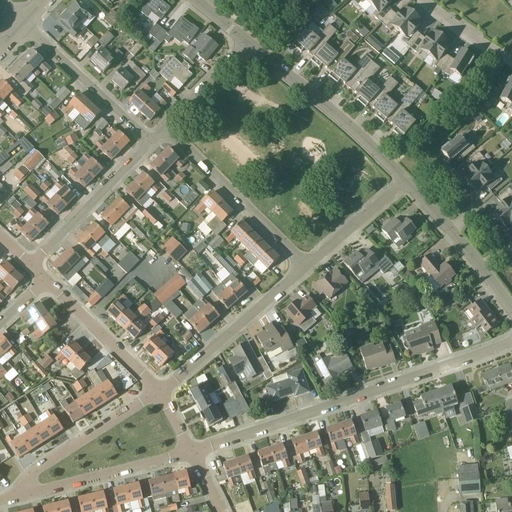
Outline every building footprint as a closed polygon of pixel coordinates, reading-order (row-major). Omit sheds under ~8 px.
[(170,8),(159,0),(146,0),(138,10),(156,25),(160,20),(170,8)] [(277,0),(293,9),(297,0),(277,0)] [(387,7),(389,5),(394,0),(377,0),(371,6),(376,11),(373,15),(381,23),(392,11),(387,7)] [(67,12),(80,24),(86,18),(89,21),(93,16),(77,1),(67,12)] [(399,32),(414,14),(405,7),(397,16),(392,11),(381,23),(390,31),(393,28),(399,32)] [(120,18),(112,10),(108,15),(116,23),(120,18)] [(80,24),(67,12),(57,23),(74,37),(78,33),(75,30),(80,24)] [(420,36),(415,31),(423,22),(414,14),(399,32),(404,37),(401,41),(410,48),(420,36)] [(116,23),(108,15),(103,20),(112,28),(116,23)] [(199,30),(192,25),(192,26),(181,17),(168,34),(162,29),(154,39),(161,44),(164,40),(168,43),(175,34),(187,44),(199,30)] [(125,24),(120,20),(116,23),(121,28),(125,24)] [(154,39),(162,29),(156,25),(149,34),(154,39)] [(325,44),(325,45),(337,32),(329,25),(317,38),(307,29),(304,32),(303,31),(296,38),(298,39),(292,45),(301,53),(304,49),(313,58),(325,44)] [(428,56),(442,37),(433,30),(426,40),(420,36),(410,48),(419,55),(423,52),(428,56)] [(345,36),(355,44),(359,39),(349,31),(345,36)] [(114,38),(108,32),(98,42),(105,48),(114,38)] [(205,61),(212,53),(218,47),(204,35),(197,44),(194,41),(183,55),(187,59),(191,61),(196,55),(205,62),(205,61)] [(99,41),(94,36),(86,44),(91,49),(99,41)] [(441,71),(450,57),(445,53),(452,44),(442,37),(428,56),(434,60),(432,64),(441,71)] [(375,39),(370,44),(379,52),(383,47),(375,39)] [(343,60),(348,55),(355,47),(347,40),(335,54),(325,45),(325,44),(313,58),(311,61),(319,68),(322,65),(331,73),(343,60)] [(143,47),(138,42),(129,52),(134,57),(143,47)] [(151,43),(150,44),(147,48),(153,53),(157,49),(151,43)] [(382,55),(390,62),(395,55),(387,48),(382,55)] [(114,62),(116,63),(123,55),(117,50),(110,57),(102,50),(91,61),(96,66),(95,67),(101,73),(102,72),(103,73),(114,62)] [(23,56),(18,61),(19,61),(30,73),(37,66),(47,74),(51,70),(32,51),(25,58),(23,56)] [(467,66),(469,67),(474,59),(472,58),(472,57),(462,51),(456,61),(450,57),(441,71),(450,77),(454,73),(460,77),(467,66)] [(368,53),(365,56),(372,61),(374,59),(368,53)] [(373,62),(365,56),(354,69),(343,60),(331,73),(329,76),(337,84),(340,80),(350,89),(373,62)] [(188,71),(191,68),(192,68),(191,67),(185,62),(182,65),(174,58),(159,74),(168,81),(170,83),(174,78),(183,86),(192,75),(188,71)] [(191,61),(187,59),(185,61),(185,62),(191,67),(194,64),(191,61)] [(9,74),(28,93),(33,88),(24,79),(30,73),(19,61),(18,61),(14,66),(16,67),(9,74)] [(379,92),(379,91),(368,82),(380,69),(373,62),(350,89),(360,97),(357,101),(365,108),(368,105),(379,92)] [(138,85),(146,76),(135,66),(128,75),(122,69),(112,80),(123,91),(132,80),(138,85)] [(153,70),(149,75),(155,80),(159,76),(153,70)] [(397,107),(387,98),(398,84),(390,78),(379,91),(379,92),(368,105),(378,113),(375,116),(383,123),(386,120),(397,107)] [(511,79),(511,80),(509,79),(504,87),(506,88),(501,100),(507,103),(506,108),(511,111),(511,79)] [(170,83),(168,81),(162,88),(173,97),(178,91),(170,83)] [(2,82),(0,83),(0,99),(2,102),(8,96),(15,103),(19,107),(23,102),(19,98),(2,82)] [(149,101),(144,96),(151,89),(146,84),(129,102),(139,112),(149,101)] [(397,107),(386,120),(396,128),(393,132),(402,139),(407,133),(408,134),(415,127),(413,125),(416,123),(405,113),(423,92),(415,85),(397,107)] [(71,93),(64,87),(55,96),(62,102),(71,93)] [(495,96),(497,98),(501,91),(494,88),(488,100),(492,102),(495,96)] [(446,97),(440,93),(436,100),(442,103),(446,97)] [(80,115),(90,104),(79,94),(63,112),(67,117),(74,110),(80,115)] [(149,101),(139,112),(150,122),(166,104),(161,99),(155,106),(149,101)] [(42,106),(36,100),(31,105),(38,111),(42,106)] [(90,104),(80,115),(85,119),(78,127),(83,131),(100,114),(90,104)] [(51,112),(46,107),(41,112),(46,117),(51,112)] [(13,112),(9,115),(14,120),(18,116),(13,112)] [(54,112),(44,120),(50,126),(59,118),(54,112)] [(108,124),(101,118),(94,126),(98,129),(101,132),(108,124)] [(119,133),(113,127),(109,131),(115,136),(110,142),(120,152),(129,143),(119,133)] [(75,134),(64,140),(65,142),(59,145),(61,149),(78,141),(75,134)] [(24,137),(18,142),(27,152),(33,146),(24,137)] [(475,149),(469,141),(464,143),(459,137),(450,146),(448,144),(441,150),(442,152),(442,153),(449,162),(458,154),(463,159),(475,149)] [(110,142),(104,147),(99,141),(95,145),(111,161),(120,152),(110,142)] [(63,149),(64,150),(75,161),(78,158),(67,147),(63,149)] [(168,149),(159,157),(170,168),(175,163),(180,169),(184,165),(178,159),(168,149)] [(64,150),(59,154),(66,161),(67,160),(72,164),(75,161),(64,150)] [(30,173),(44,158),(38,153),(25,168),(30,173)] [(469,185),(487,170),(483,165),(486,161),(479,153),(466,163),(471,168),(461,176),(469,185)] [(102,170),(86,155),(82,159),(88,164),(83,169),(93,179),(102,170)] [(159,157),(151,166),(166,182),(170,178),(165,173),(170,168),(159,157)] [(28,173),(27,172),(22,167),(13,175),(19,182),(28,173)] [(54,168),(49,173),(56,181),(62,176),(54,168)] [(93,179),(83,169),(78,174),(72,168),(72,169),(68,172),(84,188),(93,179)] [(503,181),(496,173),(491,175),(487,170),(469,185),(477,194),(486,186),(490,192),(503,181)] [(134,183),(145,193),(150,188),(156,193),(159,190),(143,174),(134,183)] [(51,186),(47,181),(43,184),(48,189),(51,186)] [(59,182),(55,186),(61,191),(56,196),(66,207),(75,198),(59,182)] [(208,189),(201,182),(196,187),(203,194),(208,189)] [(150,198),(145,193),(134,183),(126,192),(142,207),(146,203),(150,198)] [(24,191),(34,201),(41,195),(30,184),(28,186),(24,191)] [(45,193),(48,189),(43,184),(40,188),(45,193)] [(511,192),(509,189),(497,199),(501,204),(492,212),(500,221),(511,210),(511,192)] [(167,190),(162,196),(169,203),(174,197),(167,190)] [(193,191),(180,203),(186,209),(199,197),(193,191)] [(212,193),(195,209),(200,214),(207,207),(212,213),(222,203),(212,193)] [(56,196),(51,201),(45,196),(41,200),(57,216),(66,207),(56,196)] [(13,197),(7,202),(11,205),(16,200),(13,197)] [(24,202),(32,210),(37,205),(29,197),(24,202)] [(132,205),(128,208),(119,199),(110,208),(126,224),(134,215),(141,221),(145,218),(132,205)] [(16,201),(11,206),(13,208),(15,210),(16,211),(20,208),(21,206),(16,201)] [(222,203),(212,213),(205,220),(204,221),(205,221),(208,225),(207,226),(217,237),(226,227),(222,223),(232,213),(222,203)] [(24,213),(20,208),(16,211),(21,216),(24,213)] [(107,229),(113,236),(126,224),(110,208),(101,217),(110,226),(107,229)] [(155,216),(147,209),(142,214),(152,224),(157,219),(155,217),(155,216)] [(32,210),(28,213),(34,219),(29,224),(39,234),(48,225),(32,210)] [(511,210),(500,221),(507,230),(511,225),(511,210)] [(21,216),(16,211),(13,215),(18,219),(21,216)] [(205,220),(201,217),(196,221),(200,225),(201,225),(205,221),(204,221),(205,220)] [(416,230),(406,219),(398,227),(393,221),(395,219),(382,230),(392,242),(397,237),(402,242),(404,244),(411,238),(409,236),(416,230)] [(153,226),(159,231),(162,228),(163,227),(157,222),(153,226)] [(251,231),(242,222),(225,239),(229,243),(235,237),(240,243),(251,231)] [(29,224),(24,229),(18,223),(15,227),(20,232),(20,233),(31,243),(39,234),(29,224)] [(110,239),(94,224),(85,233),(101,248),(110,239)] [(183,224),(181,232),(189,233),(191,226),(183,224)] [(371,226),(365,231),(368,235),(374,231),(371,226)] [(260,241),(251,231),(240,243),(249,252),(260,241)] [(96,243),(101,249),(101,248),(85,233),(76,242),(92,258),(96,254),(91,248),(96,243)] [(224,242),(218,236),(209,245),(215,251),(224,242)] [(151,244),(145,237),(142,240),(150,249),(153,246),(151,244)] [(150,249),(143,242),(141,240),(137,245),(146,254),(150,249)] [(173,240),(163,249),(170,256),(179,246),(173,240)] [(260,241),(249,252),(259,261),(270,250),(260,241)] [(179,246),(170,256),(176,262),(185,253),(179,246)] [(69,249),(61,258),(77,274),(85,265),(69,249)] [(279,259),(270,250),(259,261),(254,266),(262,275),(267,270),(268,270),(279,259)] [(385,258),(379,263),(368,250),(358,258),(355,254),(344,263),(361,283),(364,282),(367,280),(368,276),(367,274),(376,266),(383,274),(392,266),(385,258)] [(104,251),(100,255),(105,259),(108,255),(104,251)] [(130,252),(118,265),(127,274),(139,262),(130,252)] [(237,264),(244,257),(240,253),(234,260),(237,264)] [(455,276),(445,263),(441,267),(430,255),(419,264),(430,276),(430,277),(425,282),(434,292),(439,288),(440,289),(445,284),(446,286),(451,281),(450,280),(455,276)] [(219,256),(215,260),(229,275),(230,276),(227,279),(221,284),(226,290),(237,302),(247,293),(235,279),(239,275),(235,272),(232,269),(224,261),(219,256)] [(244,257),(237,264),(241,267),(247,261),(244,257)] [(61,258),(52,267),(68,283),(77,274),(61,258)] [(95,258),(90,262),(90,263),(103,276),(107,272),(108,271),(95,258)] [(0,278),(4,282),(14,271),(5,262),(0,267),(0,278)] [(347,283),(336,269),(329,275),(329,274),(313,287),(320,295),(323,293),(329,300),(341,289),(341,288),(347,283)] [(23,279),(14,271),(4,282),(9,287),(4,292),(8,296),(13,290),(23,279)] [(403,276),(408,281),(413,276),(408,271),(403,276)] [(200,274),(194,279),(195,280),(197,282),(203,277),(200,274)] [(172,279),(180,288),(185,284),(178,275),(172,279)] [(203,277),(197,282),(196,283),(207,295),(213,289),(203,277)] [(260,282),(257,277),(250,282),(254,287),(260,282)] [(131,287),(135,283),(136,283),(132,278),(131,279),(127,283),(131,287)] [(103,283),(95,292),(95,293),(101,298),(101,299),(102,298),(110,290),(114,286),(114,285),(108,279),(103,283)] [(175,293),(178,291),(180,288),(172,279),(167,283),(175,293)] [(176,293),(175,293),(167,283),(163,288),(171,297),(176,293)] [(207,295),(196,283),(191,287),(190,288),(200,300),(207,295)] [(396,292),(404,294),(406,285),(398,283),(396,292)] [(158,291),(166,301),(162,304),(176,320),(183,314),(172,302),(181,294),(178,291),(175,293),(176,293),(171,297),(163,288),(163,287),(158,291)] [(216,289),(211,292),(227,310),(237,302),(226,290),(221,294),(216,288),(216,289)] [(84,295),(79,290),(75,295),(79,299),(84,295)] [(166,301),(158,291),(154,295),(162,304),(166,301)] [(101,298),(95,293),(87,301),(93,307),(101,298)] [(121,305),(125,302),(127,299),(123,295),(107,313),(116,322),(127,311),(121,305)] [(463,304),(468,301),(463,295),(459,298),(463,304)] [(287,310),(286,311),(299,326),(305,333),(316,323),(314,321),(310,316),(308,313),(315,307),(307,297),(301,303),(298,300),(295,304),(293,305),(291,305),(289,306),(287,308),(287,310)] [(203,299),(199,303),(193,308),(209,326),(219,317),(203,299)] [(470,322),(476,329),(480,326),(486,333),(498,324),(481,301),(468,310),(475,318),(470,322)] [(36,323),(48,315),(39,303),(19,317),(24,323),(32,317),(36,323)] [(373,308),(369,303),(361,310),(365,315),(373,308)] [(148,308),(144,304),(132,316),(127,311),(116,322),(126,331),(148,308)] [(209,326),(193,308),(193,307),(183,316),(199,334),(209,326)] [(148,308),(126,331),(135,340),(146,329),(140,323),(151,312),(148,308)] [(48,315),(36,323),(40,329),(32,334),(36,340),(55,326),(48,315)] [(162,322),(156,316),(147,326),(152,331),(162,322)] [(441,343),(437,333),(434,324),(422,328),(424,333),(406,340),(407,342),(405,343),(404,345),(405,348),(407,349),(409,349),(411,356),(423,352),(424,353),(433,350),(432,346),(441,343)] [(282,328),(275,332),(272,325),(265,329),(267,332),(257,338),(266,354),(279,347),(283,353),(293,347),(282,328)] [(419,328),(405,332),(406,336),(420,332),(419,328)] [(15,331),(10,335),(16,341),(21,337),(15,331)] [(153,357),(164,346),(158,341),(164,335),(160,331),(143,348),(153,357)] [(188,332),(182,338),(187,342),(192,337),(188,332)] [(338,332),(332,336),(337,347),(344,343),(338,332)] [(1,336),(0,336),(0,354),(2,356),(7,351),(11,356),(13,357),(17,353),(1,336)] [(26,341),(23,337),(17,342),(19,346),(26,341)] [(303,338),(295,343),(300,351),(308,346),(303,338)] [(81,351),(72,342),(55,359),(59,363),(65,357),(70,363),(81,351)] [(261,369),(247,344),(233,352),(236,357),(230,360),(238,375),(237,375),(241,383),(262,372),(267,381),(273,377),(267,366),(261,369)] [(390,346),(384,348),(383,345),(375,348),(373,345),(359,349),(367,371),(381,366),(381,368),(396,363),(390,346)] [(173,355),(164,346),(153,357),(162,367),(173,355)] [(81,351),(70,363),(75,368),(72,371),(69,374),(76,381),(85,375),(81,371),(91,361),(81,351)] [(346,358),(343,353),(330,360),(329,357),(322,361),(319,355),(312,359),(315,365),(320,375),(322,379),(323,379),(326,384),(335,379),(333,375),(337,373),(337,374),(351,367),(346,358)] [(36,362),(34,363),(25,354),(22,357),(28,364),(29,363),(31,366),(32,365),(44,378),(48,375),(36,362)] [(53,362),(47,355),(39,364),(45,370),(53,362)] [(300,356),(294,359),(297,364),(303,361),(300,356)] [(7,362),(2,366),(6,371),(11,367),(7,362)] [(227,386),(234,382),(225,366),(218,370),(224,381),(224,380),(227,386)] [(511,381),(511,372),(510,366),(482,376),(486,386),(476,389),(478,394),(511,381)] [(108,382),(101,371),(96,374),(93,370),(87,374),(97,389),(106,403),(117,396),(108,382)] [(302,371),(287,376),(287,374),(271,379),(274,385),(266,388),(271,402),(294,394),(295,397),(309,392),(302,371)] [(200,384),(207,381),(204,375),(197,378),(200,384)] [(126,390),(133,385),(131,379),(130,380),(128,377),(121,382),(123,385),(122,389),(126,390)] [(189,382),(193,389),(198,386),(194,380),(194,379),(189,382)] [(78,383),(82,390),(87,387),(82,380),(78,383)] [(207,381),(189,391),(191,395),(188,397),(192,404),(195,403),(209,395),(214,393),(207,381)] [(234,382),(227,386),(230,391),(237,388),(234,382)] [(43,387),(46,392),(51,389),(48,383),(43,387)] [(73,386),(77,393),(82,390),(78,383),(73,386)] [(451,385),(450,386),(451,387),(443,390),(443,392),(437,394),(443,414),(454,410),(452,406),(457,404),(451,385)] [(106,403),(97,389),(86,396),(95,410),(106,403)] [(10,394),(5,397),(9,403),(14,399),(10,394)] [(435,412),(436,416),(443,414),(437,394),(430,397),(429,395),(420,397),(421,400),(413,404),(412,402),(411,402),(417,418),(435,412)] [(195,403),(201,414),(199,414),(200,415),(215,407),(209,395),(195,403)] [(75,403),(84,417),(95,410),(86,396),(75,403)] [(250,413),(243,399),(236,401),(240,416),(250,413)] [(75,403),(69,408),(64,401),(60,404),(73,424),(84,417),(75,403)] [(236,401),(235,401),(223,405),(228,420),(240,416),(236,401)] [(400,404),(386,409),(389,417),(383,418),(388,432),(396,430),(393,421),(405,417),(400,404)] [(461,426),(479,419),(474,405),(465,408),(461,410),(464,416),(458,418),(461,426)] [(200,415),(203,422),(205,421),(208,429),(222,421),(215,407),(200,415)] [(50,410),(45,413),(49,420),(43,424),(52,437),(62,430),(50,410)] [(361,418),(366,432),(382,427),(377,412),(361,418)] [(20,413),(15,415),(27,435),(21,438),(30,451),(41,444),(32,431),(31,432),(27,425),(23,418),(20,413)] [(33,422),(29,415),(23,418),(27,425),(33,422)] [(351,421),(339,425),(344,440),(350,438),(353,446),(359,444),(351,421)] [(32,431),(41,444),(52,437),(43,424),(32,431)] [(420,424),(413,426),(418,441),(425,439),(420,424)] [(339,425),(326,430),(334,452),(339,451),(336,442),(344,440),(339,425)] [(317,433),(304,437),(309,452),(316,450),(319,458),(324,456),(317,433)] [(21,438),(15,442),(10,435),(6,438),(19,458),(30,451),(21,438)] [(304,437),(292,442),(299,464),(304,462),(302,455),(309,452),(304,437)] [(378,440),(371,442),(364,444),(370,461),(383,456),(378,440)] [(290,468),(282,445),(270,449),(275,464),(282,462),(285,469),(290,468)] [(275,464),(270,449),(257,453),(265,476),(270,474),(270,472),(276,470),(274,464),(275,464)] [(248,457),(235,461),(240,476),(247,473),(250,481),(255,479),(248,457)] [(235,461),(223,465),(228,480),(231,488),(236,486),(233,478),(240,476),(235,461)] [(331,462),(325,464),(330,476),(335,474),(331,462)] [(478,465),(457,467),(460,496),(481,494),(478,465)] [(302,489),(319,483),(317,478),(318,478),(318,477),(314,478),(308,480),(304,470),(297,472),(302,489)] [(186,472),(173,476),(177,491),(185,489),(187,497),(192,496),(189,483),(187,477),(186,472)] [(173,476),(161,479),(165,494),(177,491),(173,476)] [(161,479),(148,482),(152,497),(153,502),(166,498),(165,494),(161,479)] [(270,481),(263,484),(270,504),(277,501),(270,481)] [(139,485),(126,488),(130,503),(137,502),(138,505),(139,509),(145,508),(139,485)] [(394,486),(384,486),(387,511),(391,511),(397,511),(394,486)] [(126,488),(113,491),(118,511),(123,511),(122,505),(130,503),(126,488)] [(107,511),(103,493),(91,497),(94,511),(95,511),(102,510),(102,511),(107,511)] [(368,493),(358,494),(361,511),(370,510),(368,493)] [(94,511),(91,497),(78,500),(80,511),(94,511)] [(289,500),(291,511),(298,510),(297,499),(289,500)] [(470,511),(470,501),(460,502),(460,511),(470,511)] [(70,511),(68,502),(55,506),(57,511),(70,511)] [(262,511),(278,511),(278,503),(278,502),(266,509),(266,510),(262,511)] [(511,511),(511,502),(496,505),(497,511),(511,511)]
